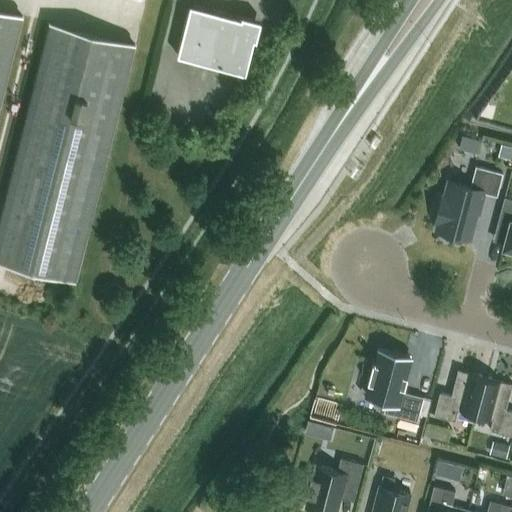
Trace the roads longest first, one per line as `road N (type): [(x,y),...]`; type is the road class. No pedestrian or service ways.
road 1 (secondary): [(87,511),(424,0)]
road 2 (residential): [(511,336),(416,311),(366,264)]
